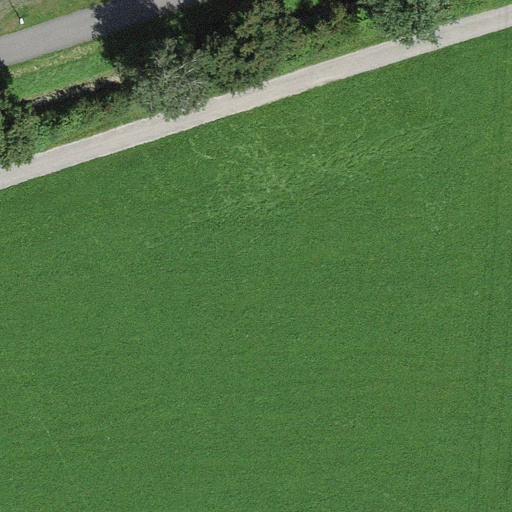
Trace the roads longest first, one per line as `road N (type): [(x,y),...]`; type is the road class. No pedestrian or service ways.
road 1 (track): [(511,9),(0,176)]
road 2 (track): [(141,0),(0,45)]
